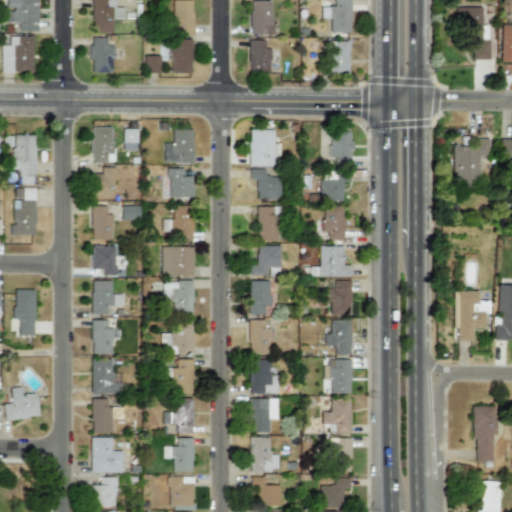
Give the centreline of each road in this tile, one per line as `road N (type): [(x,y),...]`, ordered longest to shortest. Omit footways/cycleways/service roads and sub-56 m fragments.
road 1 (primary): [(417,511),(414,0)]
road 2 (residential): [(219,511),(221,0)]
road 3 (residential): [(65,511),(65,0)]
road 4 (primary): [(389,104),(390,496)]
road 5 (tertiary): [(0,101),(389,104)]
